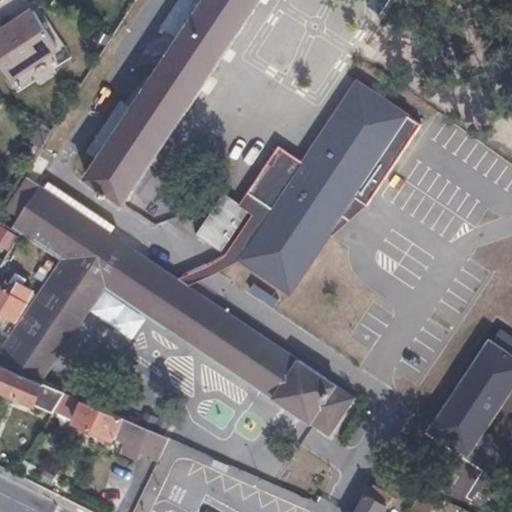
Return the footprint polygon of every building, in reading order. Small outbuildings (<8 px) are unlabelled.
[(179,40),(150,85),(134,109),(122,101),(87,153),(99,161),(87,180),(99,188),(96,192),(106,199),(109,195),(124,204),(258,0),(178,0),(161,28),(179,40)] [(30,12),(0,33),(0,70),(7,80),(55,48),(30,12)] [(369,206),(423,124),(353,78),(291,173),(268,159),(239,203),(223,193),(195,234),(290,296),(355,197),(369,206)] [(39,187),(11,230),(21,236),(59,262),(0,350),(0,361),(36,378),(42,381),(105,287),(331,436),(356,397),(39,187)] [(2,293),(0,290),(0,311),(18,322),(33,298),(31,296),(34,291),(20,282),(17,288),(8,283),(2,293)] [(511,384),(511,350),(491,337),(435,429),(472,452),(511,384)] [(70,392),(42,381),(36,378),(0,361),(0,387),(56,413),(70,392)] [(172,436),(86,399),(77,421),(112,438),(115,436),(162,457),(172,436)] [(219,460),(216,459),(213,466),(227,472),(230,465),(219,460)] [(383,471),(358,511),(384,511),(394,494),(401,499),(410,483),(383,471)] [(426,511),(437,496),(423,489),(411,511),(413,511),(426,511)]
